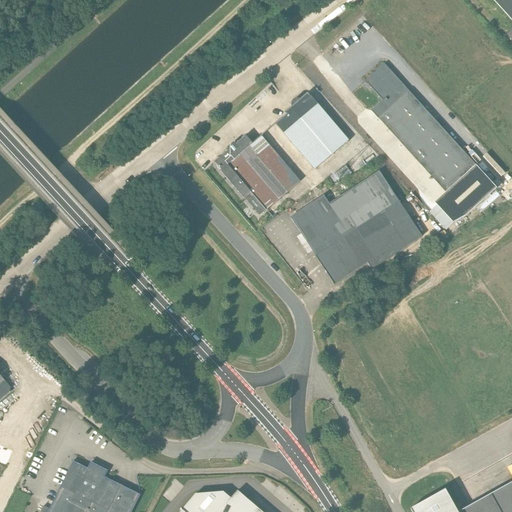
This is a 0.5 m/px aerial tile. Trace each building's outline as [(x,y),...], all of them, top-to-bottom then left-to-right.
[(511,28),(504,36),(511,44),(511,43),(511,0),(492,0),(511,21),(511,28)] [(474,166),(383,64),(365,82),(382,101),(371,111),(445,193),(474,166)] [(307,93),(300,99),(296,99),(293,100),(291,104),(291,107),(284,113),(285,115),(275,125),(314,170),(349,141),(307,93)] [(259,216),(300,182),(261,136),(252,144),(245,136),(235,145),(233,143),(226,148),(228,151),(214,163),(216,165),(216,167),(218,170),(220,170),(221,171),(220,172),(243,199),(244,198),(259,216)] [(496,189),(475,166),(474,166),(445,193),(434,203),(453,223),(465,216),(496,189)] [(342,181),(351,176),(345,167),(336,172),(342,181)] [(313,252),(395,197),(379,172),(329,204),(324,196),(290,218),(301,234),(313,252)] [(372,270),(422,238),(395,197),(313,252),(320,263),(334,285),(367,263),(371,270),(372,270)] [(307,255),(313,252),(301,234),(296,238),(307,255)] [(0,400),(9,393),(10,388),(0,375),(0,400)] [(87,469),(72,462),(47,511),(131,511),(136,503),(140,495),(104,478),(107,471),(90,463),(87,469)] [(511,511),(511,483),(460,511),(511,511)] [(195,494),(179,511),(261,511),(237,491),(230,499),(224,493),(195,494)]
